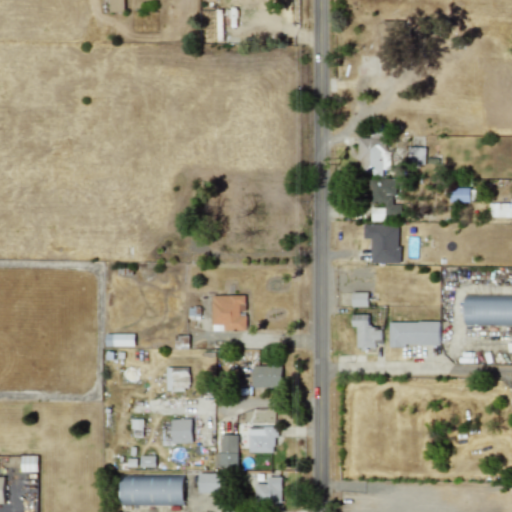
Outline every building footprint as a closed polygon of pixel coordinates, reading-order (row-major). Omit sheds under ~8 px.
[(108,0),(108,11),(124,11),(123,0),(108,0)] [(378,20),(378,38),(403,38),(403,21),(378,20)] [(382,172),(382,161),(386,161),(387,136),(358,135),(357,171),(382,172)] [(424,147),(409,147),(409,164),(424,163),(424,147)] [(395,178),(367,179),(367,202),(384,202),(384,207),(371,207),(371,218),(401,218),(400,204),(395,204),(395,178)] [(469,201),(469,187),(449,188),(450,202),(469,201)] [(398,263),(399,224),(363,224),(362,238),(370,238),(370,262),(398,263)] [(351,306),(367,306),(367,292),(352,291),(351,306)] [(463,325),(511,325),(511,294),(464,294),(463,325)] [(223,330),(246,330),(245,312),(245,295),(211,295),(211,323),(223,323),(223,330)] [(356,326),(356,348),(374,348),(374,339),(382,339),(381,327),(368,328),(368,313),(352,314),(352,326),(356,326)] [(388,321),(389,345),(439,345),(438,321),(388,321)] [(105,334),(105,346),(134,345),(134,333),(105,334)] [(252,387),(281,387),(281,365),(252,365),(252,387)] [(188,366),(165,367),(166,390),(188,390),(188,366)] [(171,443),(191,442),(191,418),(171,418),(171,443)] [(275,426),(248,425),(247,452),(274,452),(275,426)] [(214,467),(237,468),(237,434),(220,434),(220,453),(214,453),(214,467)] [(22,471),(37,470),(37,455),(21,455),(22,471)] [(198,492),(220,492),(220,472),(197,473),(198,492)] [(120,505),(183,505),(182,474),(120,474),(120,505)] [(253,505),(280,506),(281,476),(267,476),(267,483),(254,483),(253,505)]
